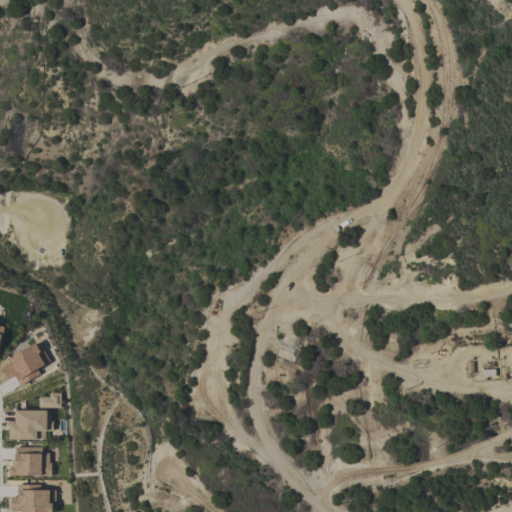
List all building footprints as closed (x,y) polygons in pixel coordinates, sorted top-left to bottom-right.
[(0,364),(8,379),(14,376),(20,386),(40,374),(38,369),(49,363),(38,343),(0,364)] [(60,393),(48,393),(48,397),(38,397),(38,408),(60,408),(60,393)] [(52,411),(16,410),(16,423),(8,423),(8,440),(44,440),(45,431),(51,432),(52,411)] [(50,476),(50,454),(41,454),(41,447),(15,447),(15,466),(9,466),(9,476),(50,476)] [(54,511),(55,488),(18,487),(18,496),(11,496),(10,511),(54,511)]
